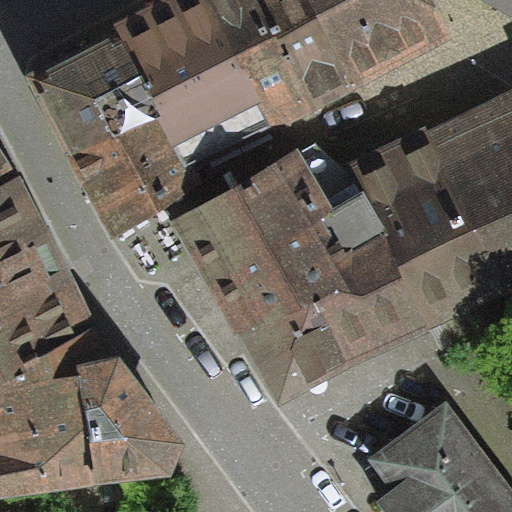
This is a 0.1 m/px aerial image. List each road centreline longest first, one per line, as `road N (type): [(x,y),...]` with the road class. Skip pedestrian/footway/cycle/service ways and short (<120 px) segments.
road 1 (residential): [(511,52),(312,133),(94,255)]
road 2 (residential): [(511,310),(381,371),(251,457)]
road 3 (residential): [(251,457),(94,255)]
road 4 (residential): [(94,255),(0,83)]
